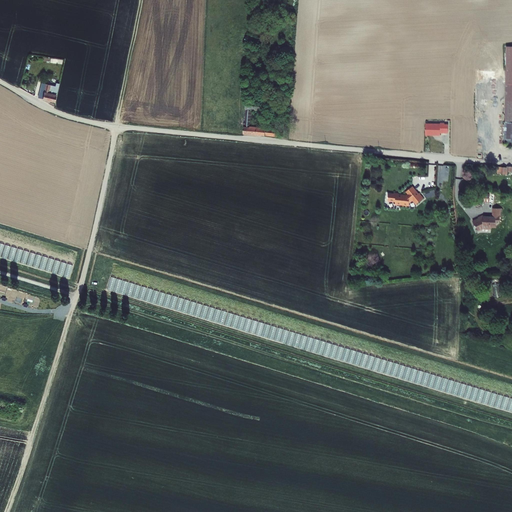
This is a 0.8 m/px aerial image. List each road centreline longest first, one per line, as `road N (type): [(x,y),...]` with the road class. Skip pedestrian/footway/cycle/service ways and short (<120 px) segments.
road 1 (residential): [(0,81),(62,114),(116,126),(511,162)]
road 2 (track): [(140,0),(77,296)]
road 3 (track): [(74,302),(4,511)]
